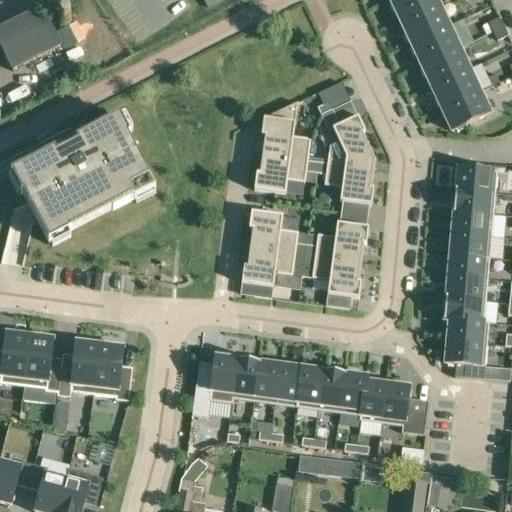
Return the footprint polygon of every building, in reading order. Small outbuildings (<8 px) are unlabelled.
[(392,0),(389,2),(399,23),(437,5),(435,0),(392,0)] [(399,23),(410,45),(448,27),(437,5),(399,23)] [(61,47),(41,8),(0,29),(0,48),(12,72),(61,47)] [(488,24),(493,33),(504,28),(499,19),(488,24)] [(458,49),(448,27),(410,45),(420,67),(458,49)] [(504,28),(493,33),(497,42),(507,37),(508,37),(504,28)] [(430,88),(468,70),(458,49),(420,67),(430,88)] [(489,91),(498,86),(488,66),(479,71),(489,91)] [(440,110),(478,92),(468,70),(430,88),(440,110)] [(489,115),(478,92),(440,110),(451,133),(489,115)] [(293,139),(297,104),(263,120),(261,138),(263,138),(261,157),(307,163),(310,141),(293,139)] [(328,104),(317,109),(321,117),(331,111),(328,104)] [(339,127),(331,111),(321,117),(328,133),(332,131),(339,127)] [(54,152),(10,174),(10,175),(21,196),(23,196),(30,209),(48,245),(70,234),(69,233),(101,217),(155,190),(136,154),(128,138),(129,137),(119,118),(89,134),(83,137),(75,141),(76,142),(65,148),(55,153),(54,152)] [(365,134),(357,119),(339,127),(332,131),(338,143),(329,147),(327,165),(374,171),(375,161),(363,135),(365,134)] [(317,165),(307,163),(261,157),(258,176),(256,176),(254,193),(285,197),(287,183),(304,185),(306,174),(316,176),(316,175),(317,165)] [(317,165),(316,175),(325,176),(324,187),(341,190),(339,204),(371,208),(373,191),(371,191),(374,171),(327,165),(317,164),(317,165)] [(456,169),(454,192),(490,195),(492,172),(456,169)] [(452,214),(488,217),(490,195),(454,192),(452,214)] [(450,235),(486,238),(488,217),(452,214),(450,235)] [(250,233),(248,250),(305,257),(306,248),(296,247),(298,236),(280,233),(282,219),(251,215),(249,232),(250,233)] [(337,225),(335,239),(317,237),(316,248),(306,247),(306,248),(305,257),(361,265),(364,246),(366,247),(368,230),(337,225)] [(484,260),(486,238),(450,235),(448,257),(484,260)] [(496,238),(495,261),(510,261),(511,238),(496,238)] [(248,250),(246,269),(244,268),(241,285),(273,289),(275,275),(292,278),(302,279),(303,268),(305,257),(248,250)] [(141,297),(144,256),(102,253),(100,276),(127,278),(126,296),(141,297)] [(361,265),(305,257),(303,268),(302,279),(329,283),(327,297),(358,301),(361,284),(359,284),(361,265)] [(482,281),(484,260),(448,257),(447,278),(482,281)] [(480,303),(482,281),(447,278),(445,299),(480,303)] [(478,323),(480,303),(445,299),(443,321),(483,325),(483,323),(478,323)] [(481,346),(483,325),(443,321),(443,322),(448,323),(446,343),(481,346)] [(0,388),(1,388),(1,386),(23,389),(29,338),(6,335),(2,364),(0,363),(0,388)] [(57,395),(60,372),(49,370),(53,341),(29,338),(23,389),(45,391),(45,394),(57,395)] [(93,397),(99,346),(76,344),(72,373),(61,371),(61,372),(60,372),(57,395),(57,399),(70,400),(70,394),(93,397)] [(446,344),(444,366),(461,367),(460,380),(484,382),(487,347),(446,344)] [(122,350),(100,347),(95,390),(116,393),(115,403),(128,404),(131,380),(119,379),(122,350)] [(215,360),(211,395),(233,398),(237,362),(215,360)] [(237,362),(233,398),(254,400),(258,365),(237,362)] [(258,365),(254,400),(276,403),(280,368),(258,365)] [(280,368),(276,403),(297,406),(302,370),(280,368)] [(302,370),(297,406),(318,408),(323,373),(302,370)] [(323,373),(318,408),(340,411),(344,375),(323,373)] [(344,375),(340,411),(361,413),(360,418),(361,418),(366,378),(344,375)] [(366,378),(361,418),(383,421),(387,385),(367,383),(367,378),(366,378)] [(409,389),(387,386),(382,426),(402,429),(401,435),(423,438),(428,404),(407,401),(409,389)] [(259,434),(258,442),(270,443),(271,435),(259,434)] [(283,437),(271,435),(270,443),(282,445),(283,437)] [(238,445),(239,439),(239,437),(228,436),(226,444),(238,445)] [(313,449),(314,441),(302,440),(301,448),(313,449)] [(326,443),(314,441),(313,449),(325,451),(326,443)] [(344,453),(356,455),(357,447),(345,445),(344,453)] [(357,447),(356,455),(368,457),(369,449),(357,447)] [(412,455),(411,462),(423,464),(424,456),(412,455)] [(208,469),(206,467),(198,460),(192,466),(181,481),(179,493),(181,493),(177,511),(180,511),(203,511),(205,506),(200,505),(203,490),(194,488),(195,484),(208,469)] [(297,478),(328,481),(330,465),(299,461),(297,478)] [(20,468),(0,462),(0,504),(11,507),(16,487),(28,490),(34,467),(21,463),(20,468)] [(28,490),(40,493),(34,511),(57,511),(66,480),(46,475),(47,471),(34,467),(28,490)] [(66,480),(57,511),(81,511),(83,505),(95,508),(102,480),(68,471),(66,480)] [(452,481),(431,478),(427,507),(437,509),(439,493),(443,490),(450,491),(452,481)] [(288,511),(292,489),(293,482),(278,479),(276,487),(271,511),(288,511)] [(423,511),(426,484),(404,482),(400,511),(423,511)]
